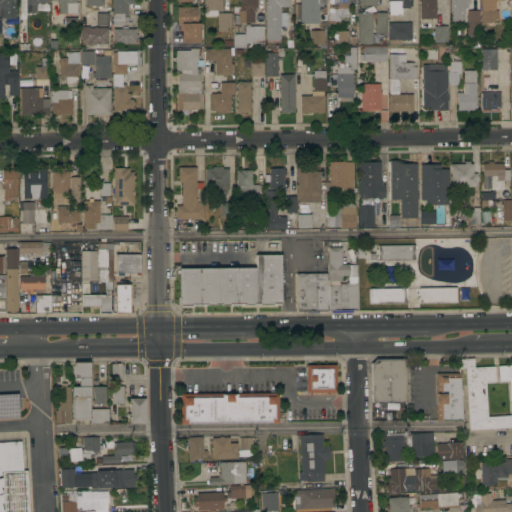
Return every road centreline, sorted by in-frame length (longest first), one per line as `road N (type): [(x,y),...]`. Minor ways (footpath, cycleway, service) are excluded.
road 1 (residential): [(0,143),(511,134)]
road 2 (residential): [(158,326),(159,0)]
road 3 (secondary): [(158,348),(474,346)]
road 4 (residential): [(355,324),(361,511)]
road 5 (residential): [(164,511),(158,326)]
road 6 (residential): [(46,511),(33,328)]
road 7 (secondary): [(158,326),(0,328)]
